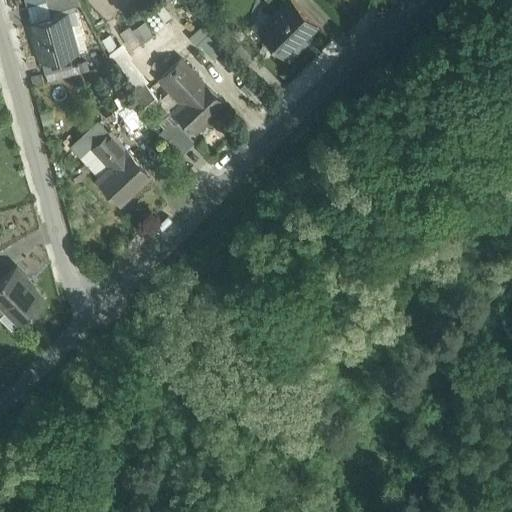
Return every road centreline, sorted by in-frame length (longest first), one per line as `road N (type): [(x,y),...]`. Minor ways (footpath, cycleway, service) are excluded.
road 1 (unclassified): [(413,0),(99,308)]
road 2 (residential): [(99,308),(70,274),(0,24)]
road 3 (unclassified): [(99,308),(0,406)]
